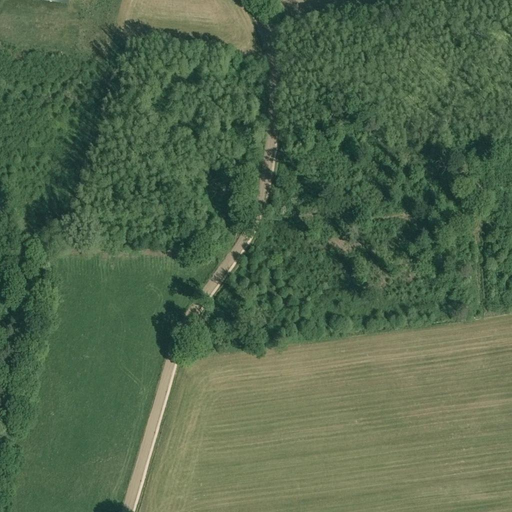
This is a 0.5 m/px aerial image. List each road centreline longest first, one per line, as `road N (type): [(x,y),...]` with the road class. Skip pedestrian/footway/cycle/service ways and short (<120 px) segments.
road 1 (track): [(126,511),(184,330),(238,258),(265,198),(278,69),(250,0)]
road 2 (track): [(426,0),(266,30)]
